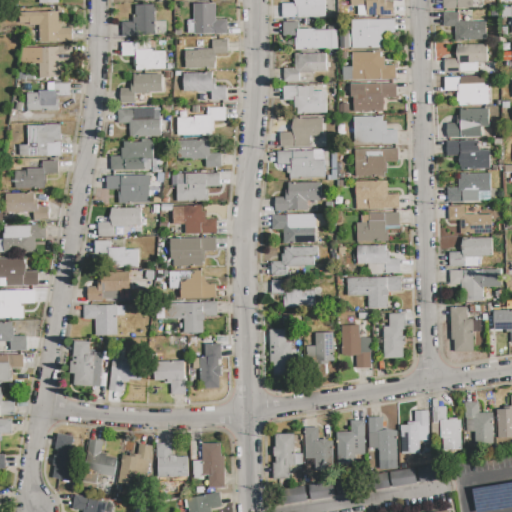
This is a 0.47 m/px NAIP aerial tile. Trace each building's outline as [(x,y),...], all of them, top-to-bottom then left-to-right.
[(326,0),(327,18),(283,20),(282,4),(296,3),(294,0),(326,0)] [(351,0),(385,0),(385,1),(393,1),(393,17),(367,17),(367,8),(364,8),(364,7),(352,7),(351,0)] [(473,0),(474,8),(443,9),(442,0),(473,0)] [(193,4),(216,4),(216,20),(227,20),(228,34),(187,35),(187,21),(193,20),(193,4)] [(136,6),(155,5),(155,36),(122,37),(122,23),(133,23),(133,15),(136,15),(136,6)] [(501,8),(511,8),(511,6),(511,17),(501,18),(501,8)] [(19,13),(58,12),(58,23),(62,23),(62,28),(72,28),(72,42),(57,43),(57,42),(39,43),(39,25),(30,25),(30,24),(20,24),(19,13)] [(443,13),(459,13),(459,21),(473,21),(473,22),(487,22),(487,41),(455,41),(455,27),(443,27),(443,13)] [(352,20),(395,20),(395,34),(381,34),(381,36),(384,36),(384,49),(353,50),(352,20)] [(283,22),(299,22),(299,30),(314,30),(314,31),(326,31),(338,30),(338,50),(295,50),(295,41),(297,41),(297,36),(283,36),(283,22)] [(350,31),(350,50),(339,50),(339,32),(350,31)] [(185,51),(198,51),(198,49),(212,49),(212,40),(227,40),(228,56),(216,56),(216,70),(185,70),(185,51)] [(123,43),(138,43),(138,50),(153,49),(153,51),(165,51),(166,70),(136,71),(136,55),(123,55),(123,43)] [(444,59),(456,59),(456,54),(458,45),(487,45),(487,63),(478,63),(478,72),(460,72),(460,73),(444,74),(444,59)] [(23,48),(58,47),(73,46),(73,60),(62,61),(63,78),(39,78),(39,65),(23,65),(23,48)] [(353,53),(382,53),(382,57),(385,57),(385,65),(396,65),(396,81),(343,81),(343,67),(353,67),(353,53)] [(284,83),(284,68),(295,68),(295,54),(326,54),(326,73),(300,73),(300,82),(284,83)] [(184,73),(206,73),(206,72),(212,72),(212,79),(215,79),(215,87),(226,87),(226,101),(211,101),(211,99),(198,99),(197,91),(184,92),(184,73)] [(134,74),(141,74),(162,74),(162,75),(165,75),(165,93),(135,94),(135,103),(121,103),(121,89),(131,89),(131,81),(134,81),(134,74)] [(444,78),(460,77),(460,85),(485,84),(485,86),(488,86),(488,106),(459,106),(459,102),(457,102),(457,93),(459,93),(459,91),(445,91),(444,78)] [(27,111),(27,93),(39,93),(39,91),(54,91),(54,83),(71,83),(71,96),(57,96),(57,111),(27,111)] [(354,113),(353,95),(352,96),(352,85),(365,85),(365,84),(397,83),(397,99),(384,99),(384,112),(354,113)] [(326,114),(297,114),(297,108),(295,109),(295,107),(294,107),(294,100),(284,101),(284,90),(288,90),(288,86),(297,86),(297,87),(313,86),(313,92),(326,92),(326,114)] [(177,118),(195,118),(195,116),(207,116),(207,108),(226,108),(226,121),(214,121),(214,125),(213,125),(214,136),(178,136),(177,118)] [(447,139),(447,124),(457,123),(457,116),(460,116),(460,109),(489,109),(489,127),(482,127),(482,138),(447,139)] [(130,138),(130,123),(118,123),(118,110),(149,110),(149,118),(161,119),(161,137),(139,137),(139,138),(130,138)] [(354,117),(383,117),(383,122),(386,122),(386,130),(397,130),(397,145),(354,146),(354,117)] [(293,119),(323,119),(323,137),(310,137),(310,147),(280,148),(280,133),(293,133),(292,128),(293,119)] [(28,126),(61,126),(61,157),(20,157),(20,145),(28,145),(28,126)] [(178,141),(201,140),(210,140),(210,154),(222,154),(222,167),(205,168),(205,160),(178,160),(178,141)] [(447,142),(479,141),(479,151),(490,151),(490,170),(461,170),(459,161),(458,156),(447,156),(447,142)] [(124,143),(153,143),(153,160),(145,160),(145,170),(110,170),(111,157),(122,157),(122,148),(124,148),(124,143)] [(354,149),(398,148),(398,162),(386,162),(387,173),(385,173),(385,177),(355,178),(354,149)] [(278,152),(313,151),(313,150),(325,150),(326,178),(290,179),(290,173),(287,173),(287,168),(278,169),(278,152)] [(16,189),(16,171),(27,171),(27,169),(42,169),(42,161),(59,161),(59,174),(45,175),(45,189),(16,189)] [(186,174),(219,174),(219,187),(206,187),(206,190),(208,190),(208,201),(176,202),(176,184),(186,184),(186,174)] [(447,187),(458,187),(458,179),(461,179),(461,174),(489,174),(489,192),(479,192),(479,203),(447,203),(447,187)] [(106,176),(152,175),(152,186),(150,186),(150,203),(119,204),(119,192),(120,192),(120,189),(107,190),(106,176)] [(355,181),(388,181),(388,195),(398,194),(399,210),(356,211),(355,181)] [(274,197),(286,197),(285,190),(288,190),(288,183),(321,183),(321,187),(322,187),(322,202),(307,202),(307,212),(274,212),(274,197)] [(6,194),(29,194),(29,193),(38,193),(38,207),(49,207),(49,221),(7,222),(7,216),(6,216),(6,194)] [(492,233),(472,234),(461,235),(460,220),(449,220),(448,207),(464,206),(464,215),(478,215),(478,216),(491,215),(492,233)] [(172,207),(202,207),(202,212),(205,212),(205,219),(217,219),(217,235),(185,235),(185,225),(172,225),(172,207)] [(141,209),(142,226),(128,226),(128,227),(114,227),(115,237),(98,237),(98,223),(110,223),(110,217),(112,208),(119,208),(119,209),(141,209)] [(357,242),(357,223),(363,223),(363,215),(369,215),(369,214),(400,213),(400,230),(388,230),(388,241),(357,242)] [(316,244),(284,245),(283,229),(273,230),(272,216),(288,215),(288,224),(302,224),(302,225),(315,224),(316,244)] [(5,227),(45,226),(46,239),(35,240),(35,255),(5,255),(5,253),(0,253),(0,239),(3,239),(3,234),(5,234),(5,227)] [(463,238),(490,238),(491,257),(478,257),(478,267),(449,267),(449,252),(462,252),(461,245),(463,238)] [(170,239),(216,239),(216,252),(204,252),(204,267),(173,267),(173,260),(170,260),(170,239)] [(110,248),(110,240),(94,241),(95,267),(137,266),(137,248),(110,248)] [(358,246),(386,246),(386,247),(387,247),(387,252),(389,252),(389,260),(400,259),(401,273),(385,274),(385,264),(371,265),(371,264),(366,264),(366,265),(358,265),(358,246)] [(318,247),(318,257),(314,257),(314,267),(287,268),(287,277),(271,277),(271,262),(282,262),(282,254),(284,254),(284,247),(293,247),(293,248),(318,247)] [(38,286),(0,286),(0,258),(26,258),(27,272),(38,271),(38,286)] [(173,272),(195,272),(195,271),(202,271),(202,274),(204,274),(204,281),(203,281),(204,285),(203,285),(203,288),(200,288),(200,289),(187,289),(173,289),(173,272)] [(449,271),(464,271),(464,272),(483,271),(483,301),(462,301),(462,286),(449,286),(449,271)] [(87,302),(87,287),(98,287),(98,280),(101,280),(101,273),(128,272),(128,292),(103,293),(103,301),(87,302)] [(347,278),(369,278),(369,279),(386,279),(386,277),(401,277),(401,291),(389,291),(389,296),(387,296),(387,309),(368,309),(368,296),(347,296),(347,278)] [(316,308),(283,309),(283,296),(272,297),(271,281),(287,281),(287,288),(298,287),(298,289),(303,289),(315,289),(316,308)] [(200,288),(203,288),(203,285),(204,285),(218,284),(218,298),(201,299),(200,289),(200,288)] [(0,290),(35,290),(35,303),(22,303),(22,306),(24,306),(24,319),(0,319),(0,290)] [(218,302),(219,316),(206,317),(206,321),(204,321),(204,333),(184,334),(183,319),(163,320),(163,305),(202,303),(202,302),(218,302)] [(83,305),(97,305),(97,306),(126,306),(126,316),(117,316),(117,336),(95,336),(95,319),(83,319),(83,305)] [(451,307),(467,307),(467,320),(474,320),(474,321),(481,320),(482,332),(473,332),(474,351),(455,352),(454,341),(452,341),(451,307)] [(494,311),(511,310),(511,343),(510,343),(510,332),(506,333),(506,330),(494,330),(494,311)] [(389,314),(404,314),(404,330),(402,330),(402,337),(404,337),(405,346),(403,346),(403,359),(384,359),(384,327),(389,327),(389,314)] [(0,323),(14,323),(14,337),(27,336),(27,351),(0,351),(0,323)] [(342,326),(360,326),(360,338),(371,338),(371,353),(370,353),(371,368),(356,369),(355,356),(354,356),(354,357),(349,357),(349,355),(343,356),(342,326)] [(269,330),(286,330),(286,343),(293,343),(293,362),(289,362),(289,376),(273,376),(273,363),(269,363),(269,330)] [(334,333),(334,362),(328,362),(328,365),(307,366),(306,346),(316,346),(315,333),(334,333)] [(73,341),(91,342),(91,353),(94,353),(103,353),(101,388),(70,386),(73,341)] [(205,345),(221,345),(221,360),(219,360),(219,365),(221,365),(221,388),(199,388),(199,357),(205,357),(205,345)] [(0,383),(0,355),(24,355),(24,371),(10,371),(10,383),(0,383)] [(109,390),(113,359),(144,363),(142,381),(130,380),(129,383),(125,382),(123,392),(109,390)] [(184,361),(185,395),(171,395),(171,383),(164,384),(163,381),(154,381),(154,362),(184,361)] [(0,387),(1,387),(2,393),(3,396),(3,399),(1,402),(16,401),(16,416),(0,416),(0,387)] [(465,402),(479,402),(479,414),(493,413),(493,446),(475,446),(475,433),(463,433),(463,418),(465,418),(465,402)] [(511,438),(497,438),(496,409),(504,409),(504,407),(511,406),(511,438)] [(461,420),(462,451),(443,451),(442,438),(433,439),(433,407),(446,407),(446,420),(449,420),(449,419),(457,419),(458,420),(461,420)] [(408,423),(415,422),(415,411),(429,411),(429,426),(420,427),(420,441),(419,441),(419,454),(401,454),(401,425),(408,425),(408,423)] [(369,418),(383,418),(383,429),(397,429),(397,460),(379,460),(379,449),(369,449),(369,418)] [(0,419),(12,419),(13,434),(1,434),(1,441),(0,441),(0,419)] [(365,420),(365,454),(356,454),(357,464),(337,465),(337,433),(351,433),(350,421),(365,420)] [(304,428),(318,428),(318,440),(328,439),(328,441),(333,441),(334,448),(333,448),(333,459),(305,460),(304,428)] [(58,434),(73,437),(71,450),(81,452),(76,483),(53,478),(55,466),(52,465),(54,456),(57,456),(58,451),(55,450),(58,434)] [(275,435),(294,434),(295,466),(290,466),(290,479),(273,480),(273,464),(276,464),(276,457),(274,457),(274,447),(275,447),(275,435)] [(90,440),(104,442),(102,453),(106,453),(106,456),(116,458),(115,462),(120,463),(115,489),(82,482),(90,440)] [(157,444),(171,444),(172,456),(175,456),(176,458),(188,457),(188,478),(159,478),(158,457),(157,457),(157,444)] [(202,444),(221,444),(222,456),(224,456),(225,489),(209,489),(208,476),(203,476),(202,444)] [(153,447),(146,490),(118,485),(123,455),(130,456),(130,453),(137,455),(139,445),(153,447)] [(193,462),(202,461),(203,478),(194,479),(193,462)] [(417,468),(442,464),(444,480),(420,484),(417,468)] [(390,473),(415,469),(417,484),(393,488),(390,473)] [(309,486),(345,480),(348,495),(311,501),(309,486)] [(305,487),(308,501),(281,505),(279,490),(305,487)] [(218,493),(221,507),(211,509),(211,511),(188,511),(186,500),(206,496),(206,495),(218,493)] [(74,495),(89,498),(108,502),(106,511),(81,511),(82,511),(72,509),(74,495)]
